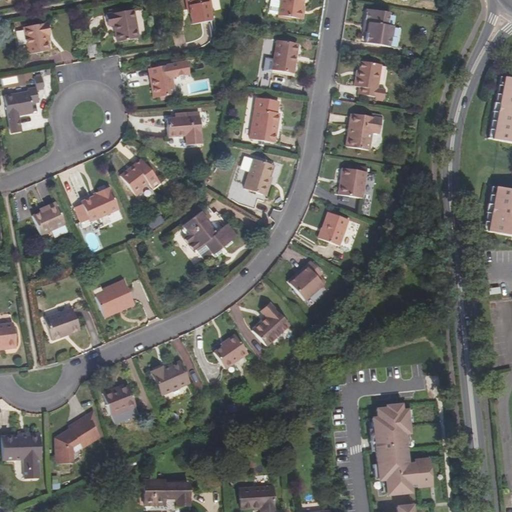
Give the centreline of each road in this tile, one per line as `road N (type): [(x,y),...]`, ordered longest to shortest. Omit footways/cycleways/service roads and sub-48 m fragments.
road 1 (residential): [(336,0),(302,184),(276,238),(238,285),(73,369),(65,389),(43,402),(16,397),(0,382)]
road 2 (secondary): [(496,0),(459,91),(443,191),(476,511)]
road 3 (secondary): [(487,511),(454,190),(457,134),(470,93),(485,57),(511,30)]
